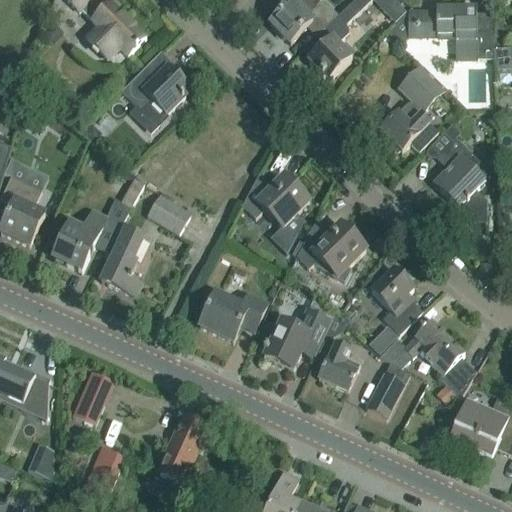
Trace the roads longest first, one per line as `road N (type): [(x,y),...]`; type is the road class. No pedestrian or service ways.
road 1 (secondary): [(485,511),(0,294)]
road 2 (unclassified): [(511,318),(480,310),(215,35)]
